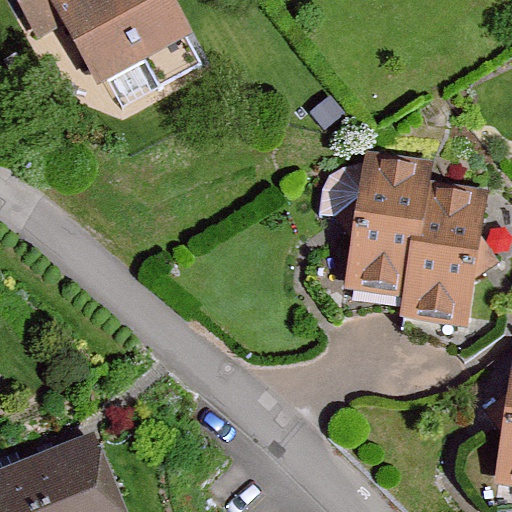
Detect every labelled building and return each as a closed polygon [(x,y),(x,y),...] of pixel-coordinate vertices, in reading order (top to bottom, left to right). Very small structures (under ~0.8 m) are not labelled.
[(103,104),(195,53),(165,0),(11,0),(23,19),(49,5),(103,104)] [(420,350),(487,358),(505,214),(438,205),(442,180),(378,172),(360,316),(424,324),(420,350)] [(511,432),(502,510),(511,510),(511,432)] [(122,511),(94,442),(50,460),(23,470),(0,479),(0,511),(122,511)] [(0,462),(0,479),(23,470),(18,456),(0,462)]
